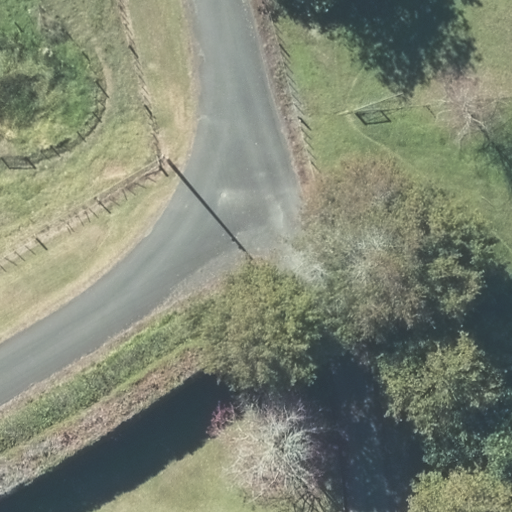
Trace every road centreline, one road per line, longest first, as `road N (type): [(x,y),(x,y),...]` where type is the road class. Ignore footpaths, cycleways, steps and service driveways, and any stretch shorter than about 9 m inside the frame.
road 1 (unknown): [(283,109),(361,323),(378,511)]
road 2 (unknown): [(283,109),(144,250),(0,340)]
